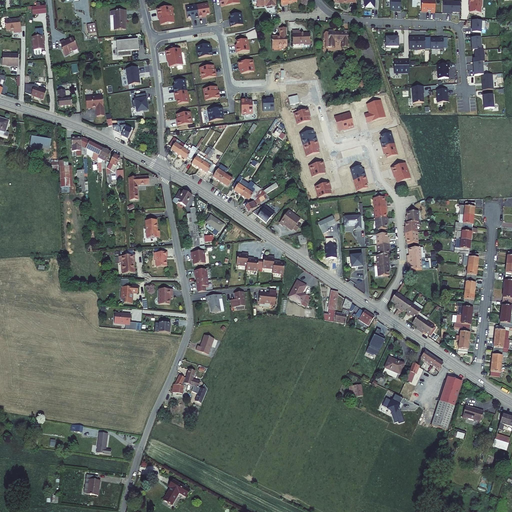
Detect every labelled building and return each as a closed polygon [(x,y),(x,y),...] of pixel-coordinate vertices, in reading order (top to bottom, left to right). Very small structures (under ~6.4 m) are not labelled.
[(258,0),(258,6),(268,6),(269,8),(278,8),(278,0),(258,0)] [(379,11),(380,3),(376,2),(375,0),(366,0),(366,10),(379,11)] [(398,13),(402,13),(402,0),(392,0),(392,11),(395,11),(395,12),(398,12),(398,13)] [(432,13),(437,13),(437,2),(424,1),(423,12),(432,12),(432,13)] [(471,1),(471,6),(472,6),(471,14),(483,14),(483,9),(484,9),(484,1),(471,1)] [(448,13),(462,14),(462,3),(445,2),(444,14),(448,15),(448,13)] [(208,4),(197,6),(199,17),(210,16),(208,4)] [(199,17),(197,6),(186,8),(188,19),(199,17)] [(172,7),(157,10),(158,20),(160,20),(161,25),(174,23),(172,7)] [(34,10),(36,18),(46,17),(45,8),(34,10)] [(112,17),(112,31),(116,31),(116,32),(128,32),(128,13),(113,13),(113,17),(112,17)] [(242,25),(240,14),(230,16),(232,27),(242,25)] [(7,22),(9,31),(17,30),(18,34),(24,33),(22,19),(7,22)] [(486,23),(473,22),(473,34),(482,34),(482,30),(485,30),(486,23)] [(91,25),(92,33),(96,32),(96,34),(100,33),(98,24),(91,25)] [(274,38),(274,50),(280,50),(280,48),(290,48),(290,30),(283,30),(283,38),(274,38)] [(295,33),(296,46),(307,46),(307,47),(314,47),(313,35),(303,36),(303,32),(295,33)] [(340,49),(345,49),(346,32),(341,32),(341,34),(332,34),(332,32),(326,32),(326,33),(324,33),(321,35),(321,39),(324,42),(323,48),(332,48),(332,42),(340,42),(340,49)] [(46,36),(35,37),(37,54),(39,55),(43,55),(44,54),(44,50),(47,50),(46,41),(47,41),(46,36)] [(400,47),(400,38),(388,38),(388,47),(400,47)] [(427,38),(421,38),(419,38),(411,38),(411,49),(415,49),(415,50),(421,50),(421,49),(427,49),(427,38)] [(445,50),(445,39),(441,39),(432,39),(432,50),(445,50)] [(482,51),(481,39),(472,39),(473,44),(474,52),(482,51)] [(77,52),(82,50),(78,40),(70,43),(69,42),(65,43),(68,50),(67,51),(69,56),(77,53),(77,52)] [(248,51),(246,40),(236,42),(238,53),(248,51)] [(137,41),(116,42),(118,57),(131,56),(131,50),(138,50),(137,41)] [(209,45),(196,47),(198,58),(211,56),(209,45)] [(181,49),(165,51),(167,62),(168,62),(169,67),(183,65),(181,49)] [(485,64),(484,51),(482,51),(475,52),(476,60),(474,60),(474,64),(476,64),(483,64),(485,64)] [(5,56),(5,67),(13,67),(13,68),(20,68),(20,56),(5,56)] [(254,72),(252,61),(239,63),(241,75),(254,72)] [(411,73),(411,61),(405,61),(405,62),(403,62),(403,61),(396,61),(396,73),(411,73)] [(484,76),(483,64),(476,64),(474,64),(475,77),(482,76),(484,76)] [(451,69),(451,65),(438,66),(439,80),(450,79),(449,69),(451,69)] [(213,66),(200,69),(202,80),(215,77),(213,66)] [(140,84),(137,68),(126,70),(128,86),(140,84)] [(494,90),(493,76),(484,76),(482,76),(483,91),(494,90)] [(183,80),(172,82),(177,111),(188,109),(183,80)] [(217,87),(204,89),(206,100),(219,98),(217,87)] [(425,94),(425,87),(413,88),(414,104),(425,103),(425,97),(424,97),(424,94),(425,94)] [(50,93),(39,89),(36,98),(47,101),(50,93)] [(449,95),(449,90),(437,91),(438,104),(449,103),(448,95),(449,95)] [(61,92),(63,109),(76,107),(75,100),(74,100),(73,93),(70,93),(70,91),(61,92)] [(146,103),(145,95),(135,97),(136,101),(133,101),(135,114),(146,112),(144,104),(146,103)] [(486,110),(495,109),(494,96),(485,96),(486,110)] [(100,118),(107,117),(105,97),(88,99),(89,110),(99,109),(100,118)] [(263,113),(274,112),(274,100),(270,100),(270,102),(263,102),(263,113)] [(253,102),(241,103),(242,116),(253,116),(253,102)] [(381,110),(378,102),(367,105),(369,114),(365,115),(367,123),(385,118),(383,109),(381,110)] [(223,120),(221,108),(207,110),(209,122),(223,120)] [(308,110),(295,114),(297,125),(311,121),(308,110)] [(191,114),(178,116),(180,128),(193,125),(191,114)] [(354,127),(350,114),(335,118),(339,131),(354,127)] [(0,118),(0,133),(6,136),(11,120),(6,118),(5,121),(0,118)] [(129,126),(123,136),(129,139),(134,128),(129,126)] [(319,153),(313,131),(301,134),(307,156),(319,153)] [(33,133),(32,143),(52,144),(53,135),(33,133)] [(398,155),(391,134),(381,137),(387,158),(398,155)] [(80,151),(82,189),(86,188),(85,176),(88,176),(88,175),(88,167),(87,160),(87,156),(86,156),(86,147),(85,137),(76,138),(76,152),(80,151)] [(106,148),(85,137),(86,147),(89,149),(97,153),(97,160),(102,162),(102,159),(103,157),(106,148)] [(176,138),(170,147),(174,149),(172,151),(179,156),(186,146),(179,141),(176,138)] [(197,153),(186,146),(179,156),(186,160),(187,158),(191,161),(197,153)] [(114,152),(106,148),(103,157),(110,161),(112,157),(114,152)] [(205,158),(197,153),(191,161),(196,163),(194,166),(201,170),(213,151),(211,150),(205,158)] [(216,153),(213,151),(201,170),(208,175),(209,172),(213,175),(218,167),(211,162),(216,153)] [(115,158),(112,157),(110,161),(109,164),(112,165),(113,163),(119,167),(119,175),(125,175),(124,166),(120,164),(123,157),(117,154),(115,158)] [(325,174),(322,163),(309,167),(312,178),(325,174)] [(411,179),(405,164),(392,169),(398,184),(411,179)] [(219,165),(218,167),(213,175),(216,177),(215,179),(222,184),(227,176),(230,172),(219,165)] [(63,167),(64,189),(71,189),(71,187),(75,187),(74,166),(70,167),(63,167)] [(368,189),(362,167),(351,170),(357,192),(368,189)] [(132,177),(133,198),(141,198),(140,184),(152,183),(151,175),(132,177)] [(234,181),(227,176),(222,184),(229,189),(234,181)] [(241,177),(234,188),(237,191),(235,193),(243,198),(250,186),(243,182),(245,180),(241,177)] [(254,181),(250,186),(243,198),(249,202),(251,200),(256,203),(266,197),(268,195),(279,189),(276,185),(265,191),(264,190),(261,192),(255,188),(258,184),(254,181)] [(332,195),(329,183),(316,187),(319,198),(332,195)] [(175,199),(175,203),(178,204),(182,203),(186,207),(194,196),(186,191),(185,193),(182,191),(177,199),(175,199)] [(375,193),(377,208),(389,207),(388,204),(387,204),(386,197),(385,197),(384,192),(375,193)] [(268,200),(266,197),(256,203),(247,208),(251,214),(260,209),(258,206),(268,200)] [(464,213),(468,213),(477,215),(479,201),(470,200),(469,204),(465,203),(464,213)] [(377,208),(378,219),(388,218),(387,211),(389,211),(389,207),(377,208)] [(265,208),(256,213),(270,224),(276,217),(265,208)] [(194,241),(195,247),(205,246),(199,209),(194,210),(196,221),(199,240),(194,241)] [(291,211),(282,224),(286,227),(288,224),(290,226),(289,227),(294,230),(295,228),(296,229),(301,223),(303,219),(291,211)] [(409,218),(409,223),(419,222),(422,221),(421,211),(410,212),(411,218),(409,218)] [(461,225),(462,225),(476,227),(477,215),(468,213),(464,213),(463,213),(461,225)] [(212,214),(207,222),(209,223),(208,226),(214,230),(216,228),(221,231),(226,223),(212,214)] [(320,224),(325,234),(332,230),(331,227),(337,224),(334,217),(320,224)] [(344,218),(344,227),(356,226),(356,230),(361,230),(361,217),(344,218)] [(147,219),(148,236),(161,235),(161,229),(159,229),(158,218),(153,219),(147,219)] [(378,219),(378,229),(388,229),(388,222),(390,222),(390,218),(388,218),(378,219)] [(407,229),(407,233),(420,232),(419,222),(409,223),(408,223),(409,229),(407,229)] [(460,238),(462,238),(474,239),(475,231),(481,231),(481,227),(476,227),(462,225),(460,238)] [(410,237),(410,243),(421,242),(420,232),(407,233),(408,237),(410,237)] [(379,234),(380,245),(392,244),(392,240),(390,240),(389,233),(379,234)] [(301,237),(302,244),(310,243),(308,235),(301,237)] [(457,250),(468,251),(472,252),(474,239),(462,238),(460,246),(458,246),(457,250)] [(380,245),(381,255),(390,254),(391,254),(390,248),(392,248),(392,244),(380,245)] [(409,255),(410,259),(424,258),(423,248),(412,249),(412,255),(409,255)] [(207,251),(194,252),(195,256),(196,256),(197,264),(209,263),(207,251)] [(467,263),(471,264),(481,265),(482,253),(472,252),(468,251),(467,263)] [(158,266),(168,266),(168,256),(169,256),(169,252),(156,253),(156,260),(158,260),(158,266)] [(245,255),(238,254),(237,264),(248,265),(247,269),(257,270),(258,259),(252,259),(253,257),(248,257),(249,253),(245,252),(245,255)] [(379,255),(380,265),(392,264),(392,261),(390,261),(390,254),(381,255),(379,255)] [(123,273),(136,273),(135,263),(134,263),(133,260),(136,260),(135,255),(120,256),(121,262),(122,262),(123,273)] [(285,273),(287,262),(279,262),(279,260),(275,260),(275,255),(271,255),(271,257),(264,257),(263,267),(274,268),(273,272),(285,273)] [(413,263),(413,270),(425,269),(424,258),(410,259),(410,263),(413,263)] [(381,275),(381,276),(391,275),(391,269),(393,269),(392,264),(380,265),(377,265),(378,275),(381,275)] [(471,264),(470,273),(479,274),(481,265),(471,264)] [(209,269),(197,270),(198,275),(199,274),(200,285),(201,292),(208,291),(208,286),(211,286),(209,269)] [(470,277),(468,289),(478,290),(479,278),(470,277)] [(123,287),(122,298),(126,299),(125,303),(131,304),(132,294),(138,294),(138,286),(133,286),(133,288),(129,287),(129,281),(120,281),(120,287),(123,287)] [(300,281),(291,297),(304,304),(309,295),(304,293),(308,286),(300,281)] [(161,289),(161,304),(172,304),(172,296),(174,296),(174,289),(161,289)] [(468,289),(466,302),(476,303),(478,290),(468,289)] [(278,293),(271,292),(271,296),(261,295),(260,305),(261,305),(261,308),(270,309),(272,309),(272,307),(276,307),(278,293)] [(324,313),(325,322),(334,323),(338,294),(332,293),(329,310),(330,310),(329,314),(324,313)] [(395,293),(390,301),(395,304),(393,307),(397,309),(404,299),(395,293)] [(232,302),(233,309),(246,308),(245,295),(237,296),(238,301),(232,302)] [(215,303),(216,313),(223,312),(222,297),(207,299),(208,304),(215,303)] [(347,298),(344,311),(350,315),(354,303),(347,298)] [(412,304),(404,299),(397,309),(400,311),(402,309),(406,312),(412,304)] [(460,314),(465,314),(474,315),(476,303),(466,302),(462,301),(460,314)] [(421,310),(412,304),(406,312),(405,314),(408,317),(410,315),(415,318),(417,316),(421,310)] [(363,311),(357,320),(369,328),(375,319),(376,318),(365,311),(365,312),(363,311)] [(127,329),(138,330),(139,322),(132,322),(133,314),(126,313),(126,314),(123,314),(123,313),(117,313),(116,323),(128,324),(127,329)] [(511,314),(504,313),(502,326),(511,326),(511,314)] [(465,314),(463,327),(473,328),(474,315),(465,314)] [(425,321),(417,316),(415,318),(412,323),(417,327),(415,329),(418,331),(425,321)] [(434,327),(425,321),(418,331),(422,333),(423,331),(429,335),(434,327)] [(162,322),(161,332),(172,333),(173,323),(162,322)] [(499,325),(497,338),(507,339),(511,340),(511,329),(511,326),(502,326),(499,325)] [(463,327),(462,339),(471,341),(473,328),(463,327)] [(198,350),(210,355),(217,339),(207,335),(202,347),(200,346),(198,350)] [(497,338),(496,350),(505,352),(507,339),(497,338)] [(462,339),(460,352),(469,353),(471,341),(462,339)] [(496,350),(494,363),(504,364),(505,352),(496,350)] [(428,352),(424,357),(444,370),(446,368),(444,367),(446,364),(428,352)] [(393,357),(389,367),(400,372),(404,374),(408,364),(393,357)] [(494,363),(492,375),(502,376),(504,364),(494,363)] [(400,372),(389,367),(387,372),(399,377),(400,372)] [(195,372),(189,371),(187,379),(185,384),(194,386),(192,394),(198,396),(196,403),(203,405),(208,389),(205,384),(203,389),(199,388),(201,382),(193,380),(195,372)] [(451,373),(441,403),(456,409),(466,379),(451,373)] [(174,385),(172,393),(183,394),(185,386),(182,386),(185,378),(180,376),(175,385),(174,385)] [(363,385),(351,387),(352,398),(365,396),(363,385)] [(441,403),(434,422),(450,428),(456,409),(441,403)] [(469,406),(465,418),(469,419),(469,417),(482,421),(485,412),(469,406)] [(511,417),(504,415),(500,428),(503,429),(504,424),(511,426),(511,417)] [(100,434),(98,453),(106,454),(109,435),(100,434)] [(498,434),(496,440),(509,444),(511,438),(498,434)] [(88,476),(85,494),(99,496),(101,483),(99,483),(100,477),(88,476)] [(171,489),(165,502),(174,506),(181,494),(187,497),(190,491),(173,482),(170,488),(171,489)]
